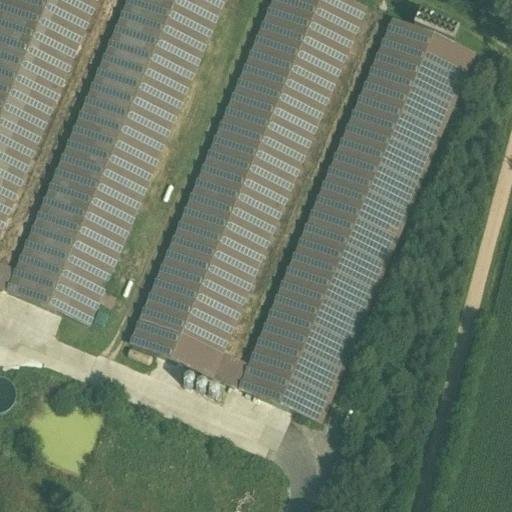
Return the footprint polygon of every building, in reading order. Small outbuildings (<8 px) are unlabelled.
[(7,269),(99,0),(9,0),(2,21),(14,17),(7,15),(11,3),(21,6),(31,3),(34,11),(31,21),(39,24),(43,34),(35,37),(43,40),(23,100),(28,113),(17,110),(9,133),(6,124),(4,124),(0,122),(0,288),(10,292),(17,272),(7,269)] [(107,333),(222,0),(135,0),(123,35),(132,38),(132,36),(149,25),(156,35),(152,46),(164,63),(150,58),(155,66),(122,164),(107,159),(120,177),(100,171),(96,182),(84,189),(74,173),(84,167),(80,165),(67,146),(14,301),(107,333)] [(349,0),(266,0),(143,356),(243,391),(251,367),(232,361),(275,235),(267,226),(242,229),(238,240),(238,241),(233,195),(209,169),(240,165),(223,159),(222,148),(236,136),(242,142),(240,130),(262,111),(264,126),(268,127),(272,116),(276,150),(266,180),(268,178),(276,187),(278,208),(286,207),(289,232),(367,6),(349,0)] [(424,192),(476,53),(395,23),(360,115),(385,124),(384,129),(395,133),(390,146),(398,149),(392,164),(404,169),(402,175),(412,179),(409,186),(424,192)] [(245,397),(328,426),(381,275),(368,270),(362,289),(358,287),(356,293),(340,287),(334,305),(328,303),(325,313),(311,308),(310,313),(279,302),(245,397)] [(15,386),(0,386),(0,414),(17,413),(15,386)]
